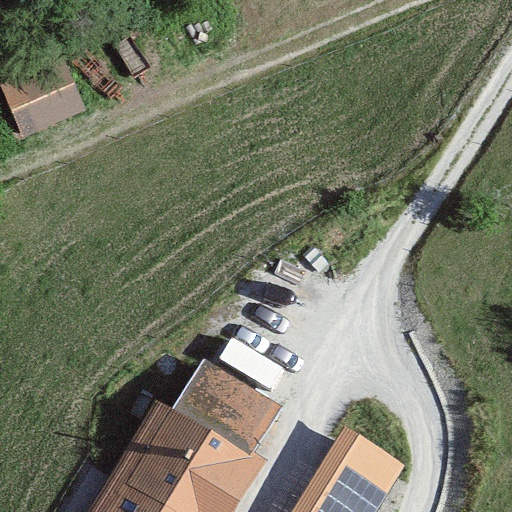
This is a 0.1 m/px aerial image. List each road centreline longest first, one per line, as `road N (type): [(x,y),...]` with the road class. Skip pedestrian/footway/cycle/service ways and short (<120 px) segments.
road 1 (track): [(511,69),(397,239),(348,294),(300,395),(263,511)]
road 2 (track): [(409,0),(0,174)]
road 3 (track): [(348,294),(414,394),(430,457),(416,511)]
